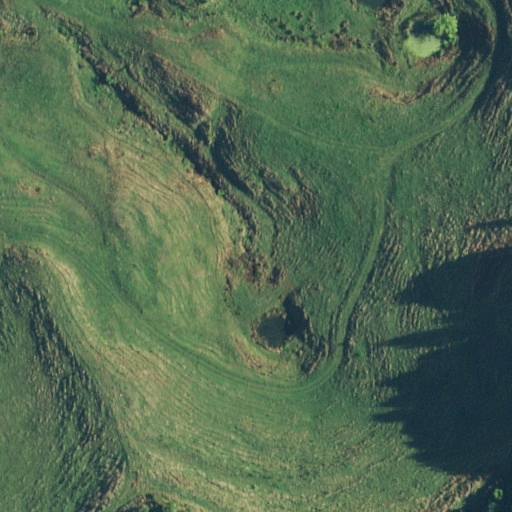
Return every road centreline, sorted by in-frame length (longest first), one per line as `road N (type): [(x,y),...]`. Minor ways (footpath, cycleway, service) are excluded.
road 1 (track): [(338,511),(313,509),(213,447),(163,427),(133,429),(39,511)]
road 2 (track): [(511,433),(450,504),(385,511)]
